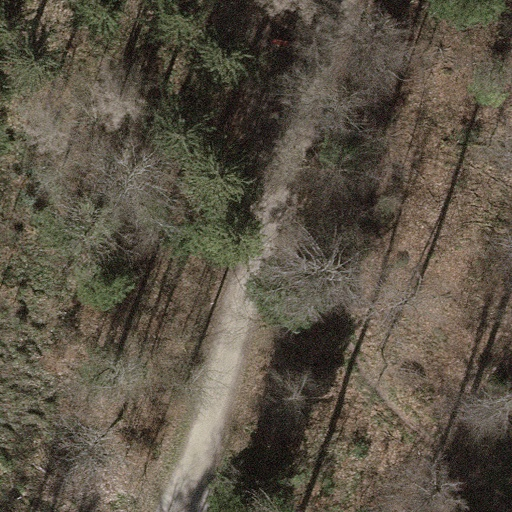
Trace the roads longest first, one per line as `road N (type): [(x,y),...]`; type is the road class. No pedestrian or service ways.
road 1 (track): [(202,505),(274,174)]
road 2 (track): [(274,174),(342,0)]
